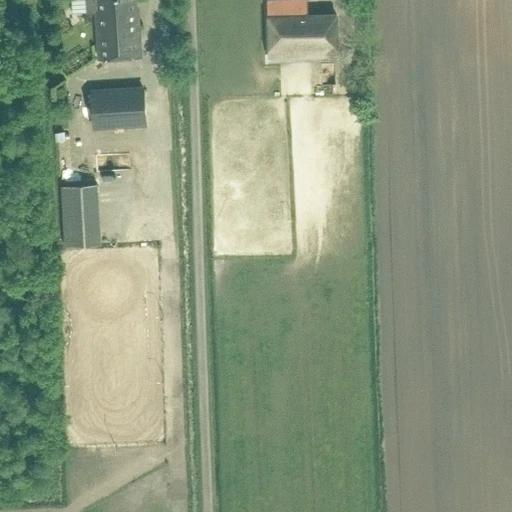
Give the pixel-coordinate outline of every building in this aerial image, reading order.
[(135,10),(134,0),(86,0),(87,11),(95,11),(98,58),(141,55),(137,10),(135,10)] [(337,12),(266,13),(267,57),(338,56),(337,12)] [(143,87),(91,91),(94,127),(145,123),(143,87)] [(93,154),(93,166),(123,166),(123,155),(93,154)] [(96,183),(61,185),(64,244),(100,242),(96,183)]
